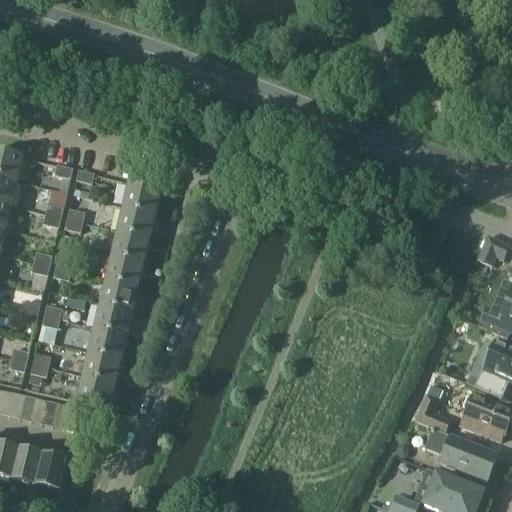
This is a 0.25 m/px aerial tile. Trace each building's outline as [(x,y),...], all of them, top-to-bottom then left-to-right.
[(0,155),(0,181),(17,186),(22,161),(0,155)] [(70,182),(72,174),(72,173),(57,169),(55,178),(70,182)] [(92,187),(94,179),(94,178),(79,174),(77,184),(92,187)] [(0,207),(11,210),(17,186),(0,181),(0,207)] [(130,186),(130,188),(124,212),(156,219),(162,194),(130,186)] [(11,210),(0,207),(0,232),(5,234),(11,210)] [(63,211),(49,208),(46,218),(61,222),(63,211)] [(118,236),(150,243),(156,219),(124,212),(118,236)] [(84,216),(70,213),(68,223),(82,226),(84,216)] [(44,228),(59,231),(61,222),(46,218),(44,228)] [(65,232),(80,236),(82,226),(68,223),(65,232)] [(113,260),(144,267),(150,243),(118,236),(113,260)] [(511,252),(489,242),(479,265),(492,271),(496,260),(505,265),(511,252)] [(52,259),(37,256),(35,266),(49,270),(52,259)] [(107,284),(139,291),(144,267),(113,260),(107,284)] [(73,264),(58,261),(56,271),(71,274),(73,264)] [(32,276),(47,279),(49,270),(35,266),(32,276)] [(54,281),(68,284),(71,274),(56,271),(54,281)] [(101,307),(133,315),(139,291),(107,284),(101,307)] [(511,295),(503,291),(493,314),(487,311),(479,331),(506,342),(509,335),(511,337),(511,334),(511,295)] [(40,308),(25,304),(23,314),(38,318),(40,308)] [(96,331),(127,339),(133,315),(101,307),(96,331)] [(61,312),(47,309),(44,319),(59,322),(61,312)] [(21,324),(36,327),(38,318),(23,314),(21,324)] [(42,329),(57,332),(59,322),(44,319),(42,329)] [(90,355),(122,363),(127,339),(96,331),(90,355)] [(501,402),(509,385),(511,385),(511,354),(486,343),(467,387),(501,402)] [(28,355),(14,352),(12,362),(26,366),(28,355)] [(84,379),(116,387),(122,363),(90,355),(84,379)] [(50,360),(35,357),(33,367),(48,370),(50,360)] [(9,372),(24,375),(26,366),(12,362),(9,372)] [(31,377),(45,380),(48,370),(33,367),(31,377)] [(116,387),(84,379),(78,404),(110,411),(116,387)] [(4,394),(0,412),(0,417),(10,420),(14,396),(4,394)] [(14,396),(10,420),(20,422),(25,399),(14,396)] [(417,426),(433,432),(446,437),(451,424),(435,418),(441,403),(428,398),(417,426)] [(30,425),(35,401),(25,399),(20,422),(30,425)] [(511,414),(473,399),(461,429),(502,445),(505,438),(506,438),(511,422),(511,414)] [(42,428),(47,404),(35,401),(30,425),(42,428)] [(47,404),(42,428),(53,430),(58,407),(47,404)] [(58,407),(53,430),(63,433),(68,409),(58,407)] [(73,435),(79,412),(68,409),(63,433),(73,435)] [(486,483),(496,457),(450,438),(450,439),(446,437),(433,432),(425,451),(444,459),(441,465),(486,483)] [(0,449),(0,479),(13,483),(20,454),(0,449)] [(20,454),(13,483),(37,488),(43,460),(20,454)] [(60,494),(67,465),(43,460),(37,488),(60,494)] [(426,473),(420,489),(432,493),(425,508),(434,511),(474,511),(481,497),(460,488),(460,486),(438,477),(438,478),(426,473)] [(392,511),(416,511),(417,509),(397,501),(392,511)]
